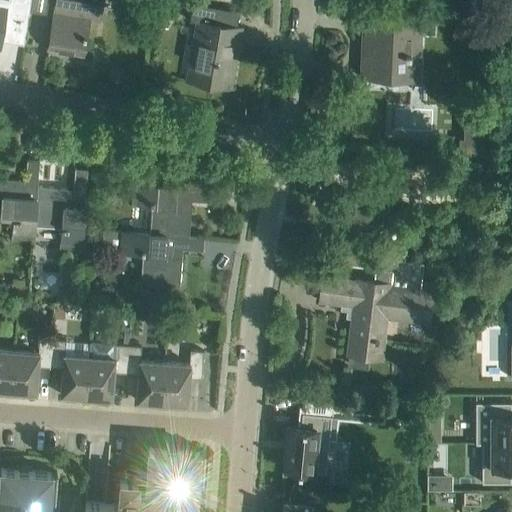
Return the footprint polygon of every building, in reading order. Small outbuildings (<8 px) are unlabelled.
[(0,0),(0,43),(0,41),(23,45),(30,0),(9,0),(9,1),(0,0)] [(56,0),(51,29),(48,48),(82,54),(88,20),(97,21),(100,0),(56,0)] [(159,0),(158,11),(169,13),(170,0),(159,0)] [(432,3),(395,2),(394,19),(364,17),(361,76),(379,77),(380,69),(409,71),(410,54),(419,55),(420,21),(431,21),(432,3)] [(192,3),(189,19),(197,21),(194,34),(200,35),(192,80),(225,86),(232,45),(237,45),(240,28),(237,27),(239,11),(192,3)] [(432,130),(433,108),(397,107),(396,129),(432,130)] [(460,139),(459,154),(485,156),(487,108),(465,107),(463,139),(460,139)] [(0,177),(0,216),(14,218),(13,237),(33,239),(34,224),(33,224),(36,185),(37,185),(39,160),(27,159),(25,179),(0,177)] [(73,188),(37,185),(36,185),(33,224),(34,224),(62,226),(61,246),(81,247),(85,189),(87,169),(75,168),(73,188)] [(134,183),(133,203),(152,205),(149,233),(188,236),(191,200),(212,201),(214,176),(188,174),(187,187),(134,183)] [(345,208),(345,212),(343,225),(342,232),(374,236),(377,212),(345,208)] [(101,250),(125,252),(143,253),(141,282),(179,285),(182,248),(203,250),(204,237),(188,236),(149,233),(126,231),(124,231),(103,229),(101,250)] [(323,276),(320,300),(353,304),(347,353),(349,353),(348,364),(366,367),(367,355),(380,357),(382,341),(374,340),(378,309),(413,313),(412,321),(427,323),(432,284),(420,282),(423,263),(406,260),(386,258),(385,270),(375,269),(373,281),(357,279),(339,276),(339,278),(323,276)] [(13,350),(10,395),(22,396),(22,391),(36,392),(38,365),(50,366),(52,338),(39,337),(38,352),(13,350)] [(65,339),(52,338),(50,366),(62,367),(60,394),(74,395),(73,400),(85,400),(88,356),(64,354),(65,339)] [(88,356),(85,400),(97,401),(98,397),(112,398),(114,371),(126,372),(128,344),(89,341),(88,356)] [(141,345),(128,344),(126,372),(138,373),(135,399),(149,401),(149,405),(161,406),(164,361),(140,360),(141,345)] [(0,393),(10,395),(13,350),(0,348),(0,393)] [(203,350),(190,349),(189,363),(164,361),(161,406),(173,407),(173,402),(187,403),(189,377),(201,378),(203,350)] [(511,402),(475,402),(475,438),(475,443),(481,443),(481,442),(511,441),(511,415),(511,416),(511,402)] [(286,452),(284,468),(326,472),(331,415),(302,412),(300,426),(288,425),(287,441),(285,441),(285,444),(286,444),(286,449),(285,449),(284,451),(286,452)] [(511,441),(481,442),(481,443),(481,482),(510,482),(510,468),(511,467),(511,441)] [(187,511),(188,502),(195,502),(195,500),(184,499),(185,485),(195,486),(195,487),(196,487),(197,477),(201,477),(201,478),(202,479),(204,450),(203,450),(203,452),(178,450),(179,447),(179,446),(179,445),(164,444),(164,445),(164,448),(148,447),(147,463),(145,482),(141,482),(137,481),(137,480),(120,479),(119,479),(118,496),(119,497),(119,504),(111,504),(105,503),(104,503),(86,502),(85,502),(84,511),(187,511)] [(0,511),(36,511),(37,506),(47,506),(47,507),(48,508),(49,497),(53,498),(53,499),(54,499),(57,471),(55,471),(55,472),(31,470),(31,467),(32,466),(16,464),(16,466),(17,466),(16,469),(0,468),(0,511)]
